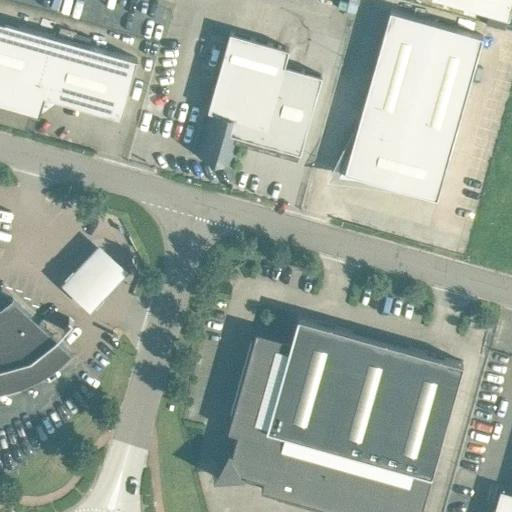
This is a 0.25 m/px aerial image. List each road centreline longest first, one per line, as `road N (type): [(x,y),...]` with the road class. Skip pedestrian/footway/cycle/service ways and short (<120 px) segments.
road 1 (unclassified): [(511,295),(197,204)]
road 2 (unclassified): [(111,511),(197,204)]
road 3 (unknown): [(272,0),(308,15),(333,44),(329,92),(290,231)]
road 4 (unclassified): [(197,204),(0,145)]
